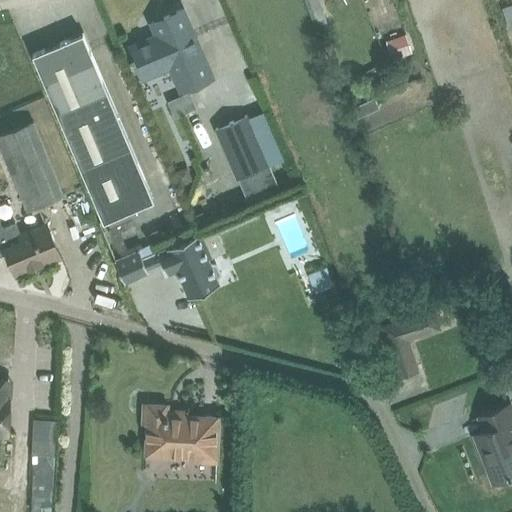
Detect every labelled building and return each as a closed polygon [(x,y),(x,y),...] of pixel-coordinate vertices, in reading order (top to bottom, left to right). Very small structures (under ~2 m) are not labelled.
[(327,21),(319,0),(304,0),(314,26),(327,21)] [(152,21),(157,33),(129,45),(143,76),(171,64),(181,89),(212,75),(183,7),(152,21)] [(154,198),(83,31),(33,53),(104,219),(154,198)] [(407,35),(386,41),(391,59),(412,52),(407,35)] [(352,107),(357,117),(379,107),(374,97),(352,107)] [(236,180),(237,179),(268,164),(248,115),(214,129),(236,180)] [(34,119),(0,132),(0,140),(28,208),(65,193),(34,119)] [(61,255),(47,222),(21,232),(16,220),(4,226),(0,216),(0,254),(7,251),(17,273),(31,267),(30,266),(43,261),(43,262),(61,255)] [(158,229),(148,234),(152,244),(163,239),(158,229)] [(168,274),(176,270),(188,297),(220,283),(218,277),(221,273),(217,263),(211,262),(199,233),(158,251),(142,258),(138,249),(115,259),(125,283),(148,273),(147,271),(164,264),(168,274)] [(307,273),(316,292),(335,284),(326,265),(307,273)] [(435,307),(382,324),(398,376),(419,369),(409,340),(442,329),(435,307)] [(0,427),(8,428),(8,417),(9,397),(6,396),(7,378),(0,377),(0,427)] [(171,453),(200,454),(200,459),(218,459),(220,415),(183,413),(183,415),(169,415),(169,403),(145,402),(144,420),(148,420),(147,445),(148,445),(172,446),(171,453)] [(511,419),(511,405),(511,402),(472,417),(473,418),(481,415),(486,429),(476,433),(495,481),(511,473),(511,432),(508,421),(511,419)] [(28,418),(29,509),(52,509),(51,418),(28,418)]
